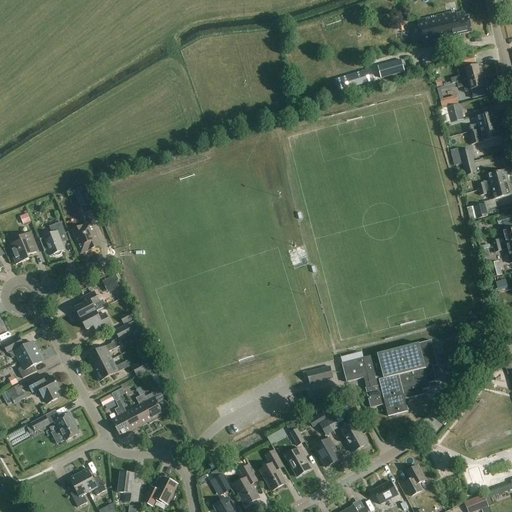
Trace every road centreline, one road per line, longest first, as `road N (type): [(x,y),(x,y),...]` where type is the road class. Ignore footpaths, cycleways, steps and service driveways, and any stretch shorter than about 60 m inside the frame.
road 1 (unclassified): [(384,457),(419,436),(484,342),(511,328)]
road 2 (residential): [(107,439),(35,306)]
road 3 (residential): [(195,511),(179,466),(157,455),(122,454),(107,439)]
